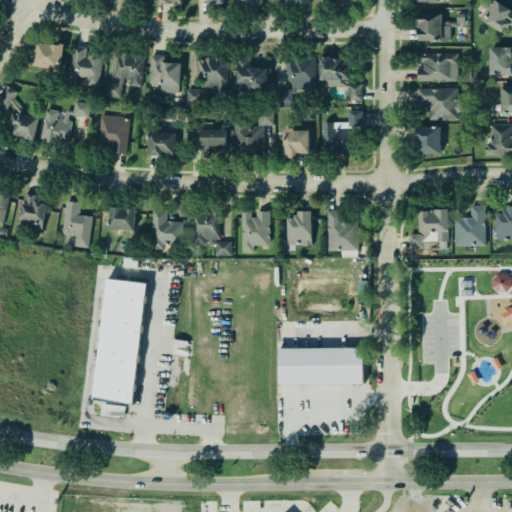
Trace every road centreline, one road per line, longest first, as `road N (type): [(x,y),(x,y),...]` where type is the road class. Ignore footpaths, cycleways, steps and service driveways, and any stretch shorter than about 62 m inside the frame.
road 1 (residential): [(0,161),(203,186),(511,176)]
road 2 (secondary): [(511,451),(194,454),(0,435)]
road 3 (residential): [(386,484),(381,0)]
road 4 (residential): [(381,30),(191,32),(27,10),(0,57)]
road 5 (secondary): [(0,467),(163,485),(333,485)]
road 6 (secondary): [(386,484),(511,483)]
